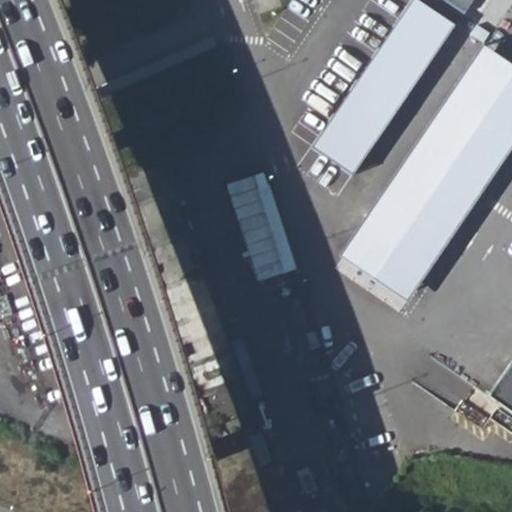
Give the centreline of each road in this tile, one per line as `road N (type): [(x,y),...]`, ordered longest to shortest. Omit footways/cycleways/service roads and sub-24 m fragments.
road 1 (trunk): [(212,511),(151,291),(41,0)]
road 2 (trunk): [(0,69),(84,308),(144,511)]
